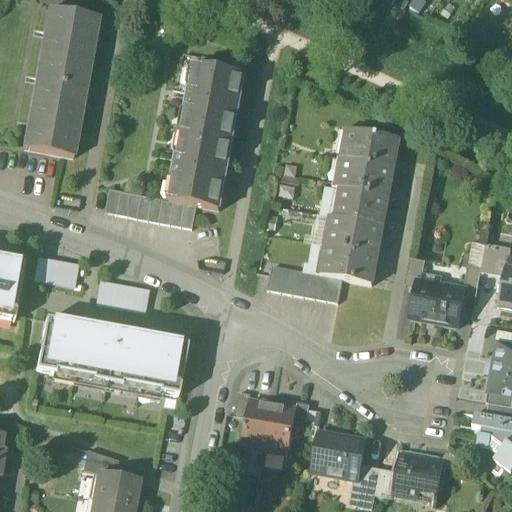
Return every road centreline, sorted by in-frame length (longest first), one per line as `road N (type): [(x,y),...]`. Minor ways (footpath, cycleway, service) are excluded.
road 1 (residential): [(0,208),(234,315)]
road 2 (residential): [(199,511),(234,315)]
road 3 (residential): [(234,315),(338,370),(402,389)]
